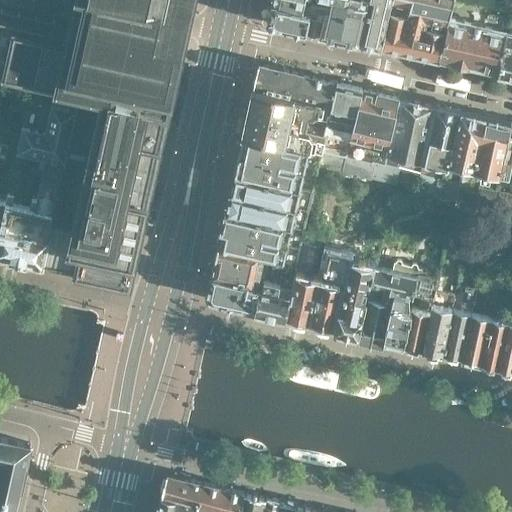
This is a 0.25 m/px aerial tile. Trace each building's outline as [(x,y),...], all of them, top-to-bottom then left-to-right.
[(73,0),(69,20),(0,4),(0,75),(30,83),(55,89),(79,94),(81,94),(59,194),(57,194),(53,213),(42,260),(73,266),(72,271),(130,284),(136,260),(150,195),(162,142),(170,107),(173,94),(184,45),(189,24),(192,8),(193,0),(73,0)] [(272,0),(272,3),(269,18),(272,24),(304,30),(320,33),(357,42),(366,0),(272,0)] [(380,47),(390,0),(366,0),(357,42),(380,47)] [(448,17),(451,0),(390,0),(380,47),(418,55),(424,29),(426,20),(447,24),(448,17)] [(438,60),(497,73),(506,31),(510,15),(491,11),(489,19),(483,17),(475,20),(475,23),(448,17),(447,24),(444,33),(438,60)] [(437,64),(438,60),(444,33),(424,29),(418,55),(432,58),(431,63),(437,64)] [(511,76),(511,33),(510,33),(510,32),(506,31),(497,73),(511,76)] [(331,104),(336,81),(258,63),(253,86),(331,104)] [(385,153),(392,121),(370,116),(376,90),(336,81),(331,104),(253,86),(243,133),(322,152),(382,164),(385,153)] [(0,249),(42,260),(53,213),(57,194),(59,194),(81,94),(79,94),(78,98),(72,97),(70,106),(52,102),(55,89),(30,83),(16,148),(41,154),(39,162),(44,164),(37,196),(32,195),(30,204),(11,200),(13,192),(6,190),(4,199),(0,219),(0,249)] [(392,121),(398,96),(376,90),(370,116),(392,121)] [(422,162),(435,104),(398,96),(392,121),(385,153),(422,162)] [(447,167),(448,163),(460,110),(435,104),(422,162),(447,167)] [(498,174),(510,121),(460,110),(448,163),(498,174)] [(511,157),(511,121),(510,121),(498,174),(508,176),(511,158),(511,157)] [(0,198),(0,175),(6,177),(16,133),(0,129),(0,219),(4,199),(0,198)] [(297,261),(301,242),(322,152),(243,133),(238,152),(230,190),(225,209),(220,230),(218,232),(216,238),(218,240),(218,243),(275,256),(297,261)] [(476,199),(477,193),(458,186),(456,196),(456,197),(460,198),(460,196),(472,198),(471,201),(475,202),(476,201),(476,199)] [(496,204),(499,191),(479,186),(477,193),(476,199),(496,204)] [(511,207),(511,193),(499,191),(496,204),(511,207)] [(333,327),(349,259),(350,253),(328,248),(323,271),(324,273),(332,275),(330,281),(307,276),(308,272),(310,270),(316,245),(301,242),(297,261),(290,293),(284,316),(333,327)] [(254,275),(256,263),(272,267),(275,256),(218,243),(211,275),(267,288),(270,278),(254,275)] [(417,275),(420,266),(418,266),(418,265),(418,264),(417,263),(416,262),(415,262),(414,262),(413,262),(412,262),(412,263),(411,264),(403,262),(403,261),(402,260),(402,259),(401,258),(400,258),(399,258),(398,259),(397,259),(396,260),(396,261),(394,260),(392,269),(373,265),(358,332),(374,336),(372,341),(381,343),(393,291),(402,293),(413,296),(417,275)] [(373,265),(373,264),(349,259),(333,327),(358,332),(373,265)] [(451,307),(454,296),(445,293),(450,271),(446,270),(447,261),(441,260),(437,280),(421,347),(441,352),(451,307)] [(283,321),(284,316),(290,293),(267,288),(211,275),(206,293),(210,299),(229,303),(234,304),(233,304),(235,305),(254,309),(279,315),(278,319),(283,321)] [(420,352),(421,347),(437,280),(417,275),(413,296),(410,308),(402,343),(415,346),(414,351),(420,352)] [(461,356),(476,289),(465,287),(460,309),(451,307),(441,352),(461,356)] [(481,361),(491,316),(483,314),(488,292),(476,289),(461,356),(481,361)] [(402,343),(410,308),(400,306),(402,293),(393,291),(382,338),(402,343)] [(497,364),(507,320),(511,298),(511,297),(504,296),(499,318),(491,316),(481,361),(497,364)] [(511,321),(507,320),(497,364),(508,367),(506,372),(511,373),(511,321)] [(382,394),(385,382),(312,366),(310,378),(382,394)] [(511,413),(488,408),(487,409),(485,410),(484,411),(484,413),(483,414),(483,416),(482,418),(483,419),(483,421),(484,422),(484,424),(511,429),(511,413)] [(0,511),(13,511),(14,511),(18,495),(17,495),(18,490),(19,490),(20,484),(19,484),(21,479),(22,474),(21,474),(22,467),(24,467),(25,463),(26,457),(25,457),(26,452),(27,452),(28,446),(29,446),(30,442),(26,441),(0,435),(0,511)] [(198,501),(203,481),(167,472),(162,493),(198,501)] [(214,511),(217,511),(224,486),(203,481),(198,501),(196,508),(214,511)] [(239,511),(245,491),(224,486),(217,511),(239,511)] [(261,511),(265,495),(245,491),(239,511),(261,511)] [(195,511),(196,508),(198,501),(162,493),(157,511),(195,511)] [(277,511),(280,499),(265,495),(261,511),(277,511)] [(292,511),(295,503),(280,499),(277,511),(292,511)] [(318,511),(319,509),(295,503),(292,511),(318,511)]
